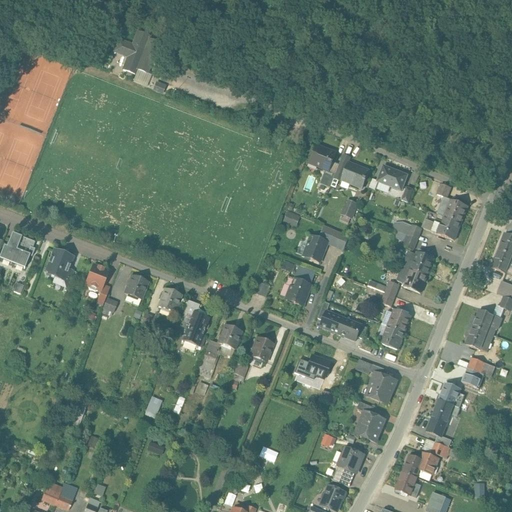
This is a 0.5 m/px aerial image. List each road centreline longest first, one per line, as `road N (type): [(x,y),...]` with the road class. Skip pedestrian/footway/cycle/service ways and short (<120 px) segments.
road 1 (residential): [(495,194),(175,71)]
road 2 (residential): [(306,330),(0,208)]
road 3 (residential): [(422,378),(495,194)]
road 4 (residential): [(357,511),(422,378)]
road 5 (residential): [(422,378),(306,330)]
